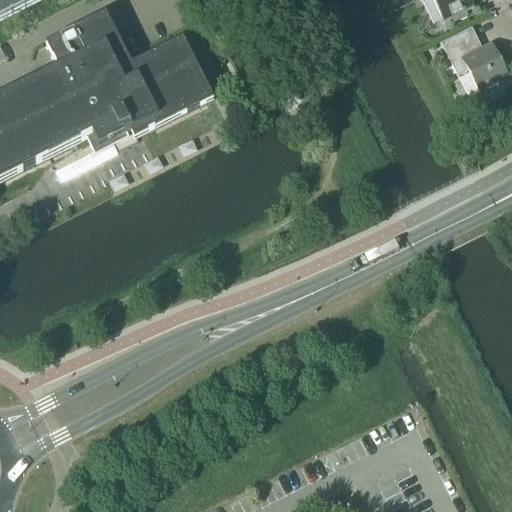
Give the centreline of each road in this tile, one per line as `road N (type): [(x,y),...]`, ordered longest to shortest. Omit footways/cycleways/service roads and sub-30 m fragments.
road 1 (track): [(0,365),(293,220),(330,168),(319,79)]
road 2 (secondary): [(13,472),(189,364),(371,271)]
road 3 (secondary): [(371,271),(183,339),(0,426)]
road 4 (secondary): [(371,271),(511,196)]
